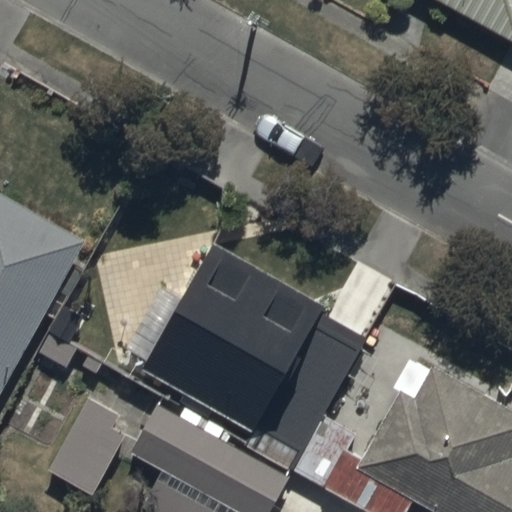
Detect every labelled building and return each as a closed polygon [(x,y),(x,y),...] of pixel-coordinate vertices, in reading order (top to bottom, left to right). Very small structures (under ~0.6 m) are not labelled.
[(511,0),(447,0),(511,35),(511,0)] [(0,390),(84,231),(0,186),(0,390)] [(326,294),(215,232),(142,363),(253,424),(326,294)] [(358,460),(414,493),(447,511),(511,511),(511,396),(437,355),(433,362),(417,353),(363,448),(358,460)] [(122,408),(88,391),(50,467),(98,492),(130,429),(115,422),(122,408)] [(268,511),(293,467),(161,396),(133,448),(251,511),(268,511)] [(358,460),(363,448),(351,441),(359,427),(328,409),(295,468),(374,511),(403,511),(414,493),(358,460)]
